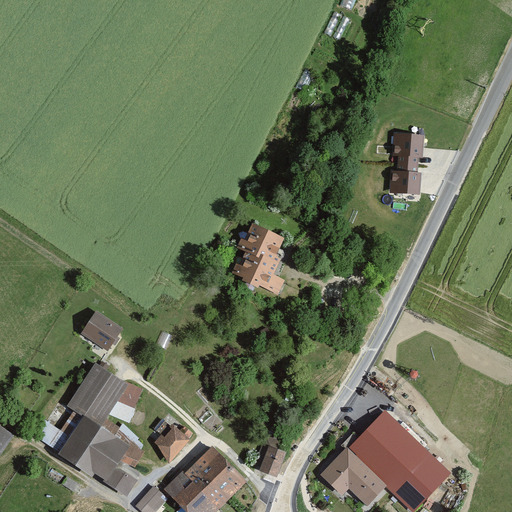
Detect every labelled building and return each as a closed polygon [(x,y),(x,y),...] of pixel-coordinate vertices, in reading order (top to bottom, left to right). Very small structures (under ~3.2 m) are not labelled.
[(424,137),(394,134),(392,155),(398,156),(419,158),(422,158),(424,137)] [(419,158),(398,156),(397,172),(417,173),(419,158)] [(397,172),(391,171),(389,192),(419,195),(421,174),(417,173),(397,172)] [(282,236),(248,220),(236,247),(244,250),(270,262),(282,236)] [(270,262),(244,250),(233,272),(277,292),(283,279),(268,272),(272,263),(270,262)] [(92,310),(79,331),(106,348),(119,327),(92,310)] [(72,408),(98,425),(106,413),(126,383),(92,360),(64,402),(72,408)] [(126,383),(106,413),(129,421),(141,388),(126,383)] [(72,408),(70,407),(46,444),(122,493),(132,478),(111,465),(126,443),(98,425),(72,408)] [(383,408),(348,444),(414,507),(448,472),(383,408)] [(169,421),(152,441),(169,457),(187,437),(169,421)] [(0,453),(14,435),(0,424),(0,453)] [(272,436),(270,443),(282,446),(284,439),(272,436)] [(206,442),(161,487),(186,511),(208,511),(243,479),(206,442)] [(281,449),(264,443),(255,468),(272,474),(281,449)] [(383,484),(343,446),(318,473),(339,493),(345,487),(364,504),(383,484)] [(151,483),(132,503),(139,510),(145,504),(151,510),(164,496),(151,483)]
